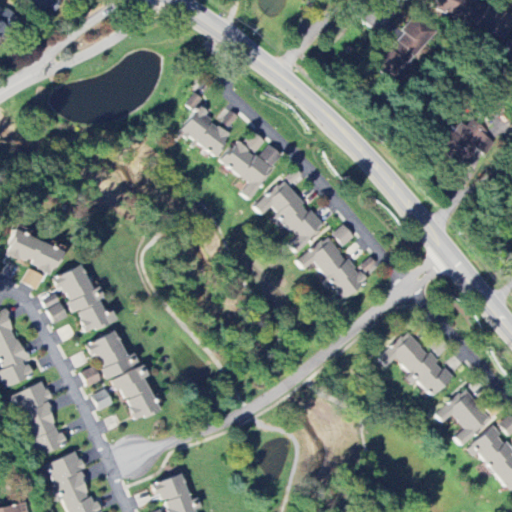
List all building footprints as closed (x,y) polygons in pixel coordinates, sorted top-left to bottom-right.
[(20,0),(39,14),(50,0),(20,0)] [(432,0),(428,12),(503,40),(511,14),(511,13),(474,0),(432,0)] [(388,82),(427,41),(409,24),(370,66),(388,82)] [(499,108),(489,99),(476,114),(485,123),(499,108)] [(177,133),(213,158),(229,136),(193,110),(177,133)] [(485,128),(468,118),(458,135),(447,129),(435,150),(464,166),(485,128)] [(241,145),(252,155),(262,144),(252,134),(241,145)] [(246,202),(280,157),(265,147),(256,159),(233,142),(217,164),(245,184),(237,195),(246,202)] [(250,209),(258,217),(267,209),(273,215),(270,218),(292,241),(285,247),(293,255),(322,228),(278,182),(250,209)] [(329,236),(340,248),(351,239),(341,226),(329,236)] [(1,257),(50,276),(59,251),(11,233),(1,257)] [(340,302),(362,285),(327,237),(293,262),(300,272),(311,264),(322,280),(318,283),(324,292),(330,288),(340,302)] [(51,278),(68,316),(73,314),(83,336),(113,323),(108,312),(102,315),(96,301),(100,299),(96,288),(89,291),(78,267),(51,278)] [(40,278),(25,270),(18,285),(33,292),(40,278)] [(51,326),(64,319),(51,295),(38,302),(51,326)] [(0,312),(0,389),(0,390),(30,377),(24,363),(23,363),(2,312),(0,312)] [(82,347),(88,359),(92,357),(103,380),(134,365),(130,355),(123,358),(111,333),(82,347)] [(428,399),(449,380),(406,333),(375,361),(383,369),(393,360),(410,379),(428,399)] [(141,380),(145,378),(141,367),(107,382),(112,393),(117,391),(132,424),(155,413),(141,380)] [(77,374),(84,389),(97,384),(91,368),(77,374)] [(8,397),(33,459),(62,448),(43,402),(46,400),(40,384),(8,397)] [(489,423),(462,390),(431,416),(438,425),(448,417),(460,431),(450,440),(458,448),(489,423)] [(89,398),(95,413),(109,406),(102,392),(89,398)] [(511,433),(511,421),(508,416),(496,426),(506,439),(511,433)] [(506,494),(511,489),(511,455),(490,428),(462,450),(469,459),(474,455),(506,494)] [(42,466),(52,493),(50,493),(54,504),(60,501),(63,511),(93,511),(78,472),(80,471),(74,454),(42,466)] [(151,485),(160,511),(157,511),(198,511),(194,500),(187,502),(179,477),(151,485)]
